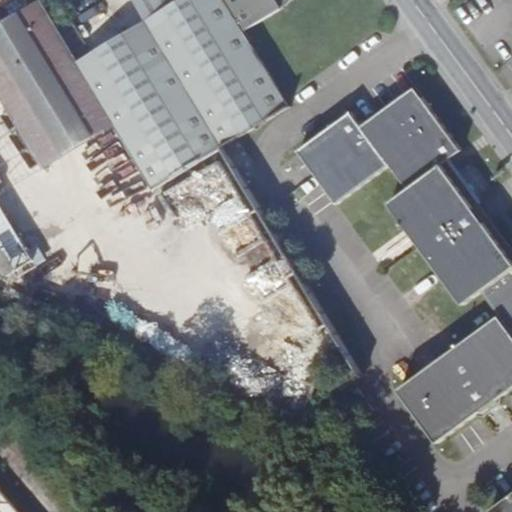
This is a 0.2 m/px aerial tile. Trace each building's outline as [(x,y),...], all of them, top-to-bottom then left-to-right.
[(83,37),(104,24),(89,0),(61,0),(71,16),(57,24),(46,4),(0,30),(0,88),(124,294),(116,328),(182,362),(178,378),(294,420),(290,435),(298,438),(360,459),(368,436),(318,419),(336,366),(366,375),(226,147),(291,108),(246,30),(228,0),(136,0),(151,23),(95,57),(83,37)] [(0,0),(0,12),(23,0),(0,0)] [(279,0),(228,0),(246,30),(284,7),(279,0)] [(0,27),(19,16),(13,6),(0,13),(0,27)] [(398,387),(437,440),(475,413),(484,413),(498,402),(500,394),(511,385),(511,248),(445,157),(460,146),(414,83),(360,123),(350,109),(297,148),(336,201),(389,162),(407,187),(388,201),(463,302),(481,288),(499,312),(398,387)] [(0,257),(11,276),(17,273),(36,261),(0,201),(0,257)] [(40,266),(36,261),(17,273),(20,278),(40,266)] [(360,412),(370,405),(352,381),(342,388),(360,412)] [(0,511),(21,511),(3,489),(0,492),(0,511)] [(511,511),(511,493),(489,511),(511,511)]
